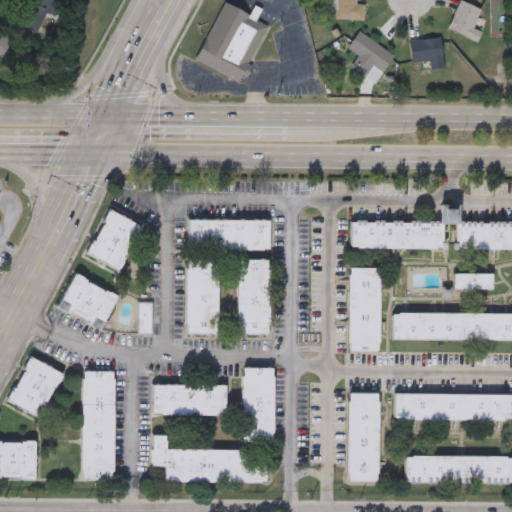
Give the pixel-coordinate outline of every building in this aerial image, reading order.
[(52,0),(41,33),(19,26),(27,0),(52,0)] [(240,74),(237,81),(192,57),(223,0),(249,14),(254,4),(262,8),(256,19),(267,25),(247,62),(252,65),(245,77),(240,74)] [(363,4),(362,19),(334,17),(335,0),(354,0),(354,3),(363,4)] [(463,0),(480,7),(472,26),(480,30),(476,40),(447,28),(458,0),(463,0)] [(346,47),(357,30),(393,54),(374,82),(349,66),(357,54),(346,47)] [(442,67),(423,68),(422,61),(410,62),(408,39),(440,37),(442,67)] [(511,248),(454,248),(454,224),(442,224),(441,248),(349,247),(349,220),(439,221),(439,204),(459,204),(459,221),(511,221),(511,248)] [(139,223),(120,270),(84,255),(103,208),(139,223)] [(268,220),(268,249),(186,249),(186,219),(268,220)] [(185,334),(185,256),(217,256),(216,334),(185,334)] [(236,334),(236,259),(268,259),(267,334),(236,334)] [(347,351),(347,267),(378,267),(378,351),(347,351)] [(490,273),(491,289),(452,290),(452,273),(490,273)] [(101,329),(55,309),(71,274),(116,294),(101,329)] [(151,302),(151,333),(135,333),(135,302),(151,302)] [(511,313),(511,340),(391,340),(391,313),(511,313)] [(59,370),(41,417),(5,403),(23,357),(59,370)] [(240,442),(240,367),(273,367),(273,442),(240,442)] [(113,370),(113,479),(80,479),(80,370),(113,370)] [(224,384),(224,415),(151,415),(151,384),(224,384)] [(377,481),(346,481),(346,393),(377,393),(377,481)] [(511,420),(393,420),(393,394),(511,394),(511,420)] [(264,483),(163,481),(164,467),(149,467),(150,435),(166,435),(166,448),(246,450),(246,465),(265,466),(264,483)] [(0,441),(34,441),(34,478),(0,478),(0,441)] [(404,456),(510,457),(510,484),(404,483),(404,456)]
